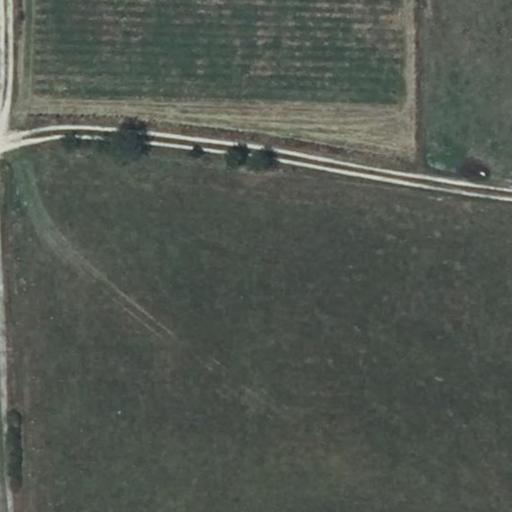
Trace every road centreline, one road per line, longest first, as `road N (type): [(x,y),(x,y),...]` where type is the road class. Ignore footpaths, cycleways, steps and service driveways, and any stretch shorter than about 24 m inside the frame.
road 1 (track): [(0,152),(113,140),(511,194)]
road 2 (track): [(0,126),(10,108),(4,0)]
